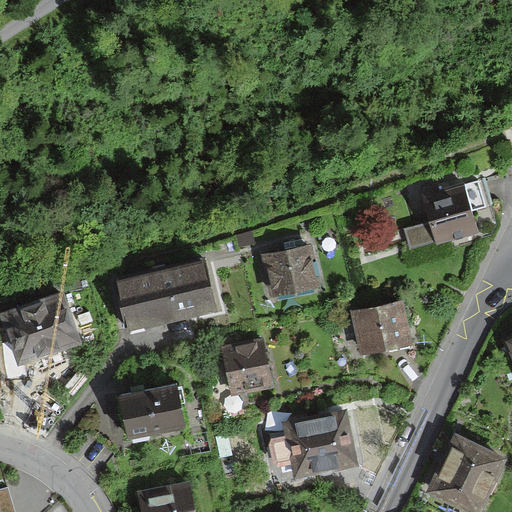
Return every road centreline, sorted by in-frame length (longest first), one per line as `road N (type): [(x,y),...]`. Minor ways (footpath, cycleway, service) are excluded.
road 1 (motorway): [(433,0),(316,511)]
road 2 (residential): [(511,257),(387,511)]
